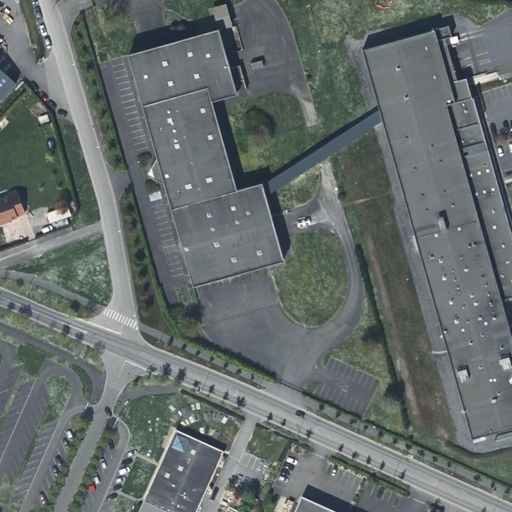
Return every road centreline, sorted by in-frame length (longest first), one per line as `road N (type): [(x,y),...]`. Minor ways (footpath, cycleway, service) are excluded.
road 1 (tertiary): [(502,511),(113,343)]
road 2 (unclassified): [(42,0),(106,223),(119,294),(113,343)]
road 3 (tertiary): [(113,343),(0,296)]
